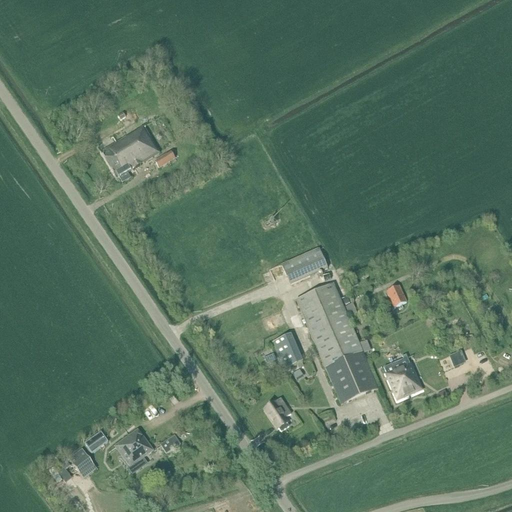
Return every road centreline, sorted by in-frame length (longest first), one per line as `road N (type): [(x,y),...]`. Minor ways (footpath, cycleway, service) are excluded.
road 1 (unclassified): [(279,498),(0,93)]
road 2 (unclassified): [(279,498),(288,484),(511,393)]
